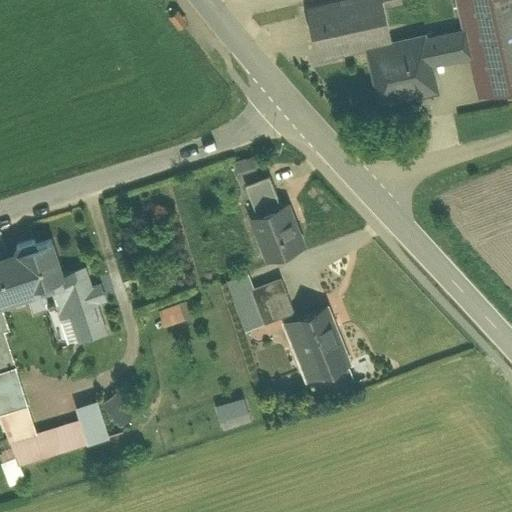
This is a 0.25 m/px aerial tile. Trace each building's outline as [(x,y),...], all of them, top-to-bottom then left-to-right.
[(390,0),(331,0),(310,5),(321,55),(371,44),(399,38),(398,33),(391,1),(390,0)] [(511,0),(461,0),(467,26),(474,56),(482,94),(511,87),(511,0)] [(383,103),(444,90),(438,64),(432,34),(430,26),(398,33),(399,38),(371,44),(383,103)] [(438,64),(474,56),(467,26),(432,34),(438,64)] [(253,156),(232,161),(235,172),(256,167),(253,156)] [(240,183),(261,176),(258,167),(237,174),(240,183)] [(253,181),(264,211),(288,202),(278,173),(253,181)] [(264,211),(257,213),(273,258),(314,244),(298,199),(288,202),(264,211)] [(72,268),(62,235),(0,255),(0,303),(8,301),(34,293),(76,279),(72,268)] [(74,340),(113,328),(103,297),(111,295),(106,278),(98,281),(92,262),(72,268),(76,279),(81,295),(61,301),(74,340)] [(255,267),(231,276),(251,326),(274,317),(261,284),(255,267)] [(261,284),(274,317),(300,307),(287,274),(261,284)] [(34,293),(39,308),(61,301),(81,295),(76,279),(34,293)] [(195,297),(163,308),(168,324),(200,313),(195,297)] [(335,300),(288,318),(312,379),(359,361),(335,300)] [(0,367),(23,360),(12,327),(16,326),(8,301),(0,303),(0,367)] [(0,376),(19,435),(44,427),(23,360),(0,367),(0,376)] [(129,382),(108,398),(127,422),(147,405),(129,382)] [(244,394),(215,402),(221,426),(250,418),(244,394)] [(44,427),(19,435),(27,461),(95,439),(87,413),(44,427)]
